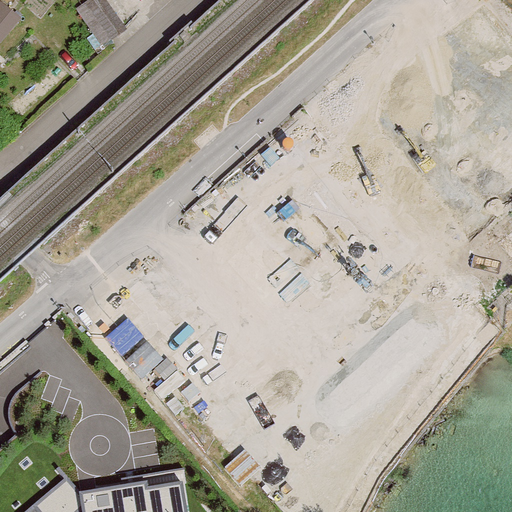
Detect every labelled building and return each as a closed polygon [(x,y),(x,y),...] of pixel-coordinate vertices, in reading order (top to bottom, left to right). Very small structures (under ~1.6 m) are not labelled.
[(126,31),(104,0),(102,0),(91,8),(112,38),(113,40),(126,31)] [(0,44),(21,20),(0,2),(0,44)] [(112,38),(91,8),(88,4),(78,10),(103,45),(112,38)] [(481,224),(511,196),(511,151),(403,30),(301,120),(453,290),(464,280),(480,297),(506,273),(484,249),(495,239),(481,224)] [(303,156),(239,215),(323,307),(388,248),(303,156)] [(511,252),(511,228),(501,239),(511,252)] [(380,371),(406,399),(443,365),(418,337),(380,371)] [(187,511),(181,468),(128,476),(116,485),(78,491),(66,477),(29,506),(33,511),(187,511)]
